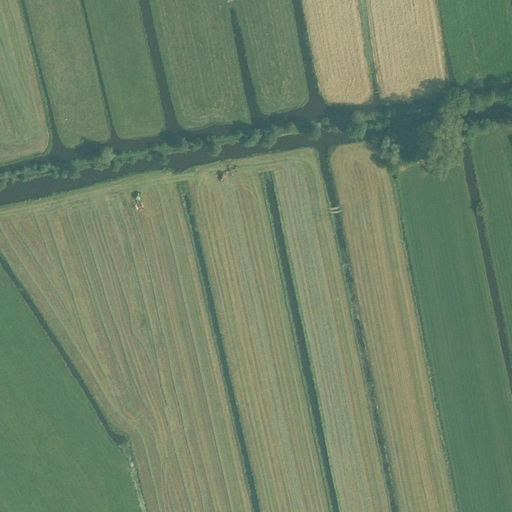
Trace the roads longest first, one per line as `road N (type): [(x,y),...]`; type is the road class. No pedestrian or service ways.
road 1 (track): [(0,179),(511,98)]
road 2 (track): [(194,175),(0,217)]
